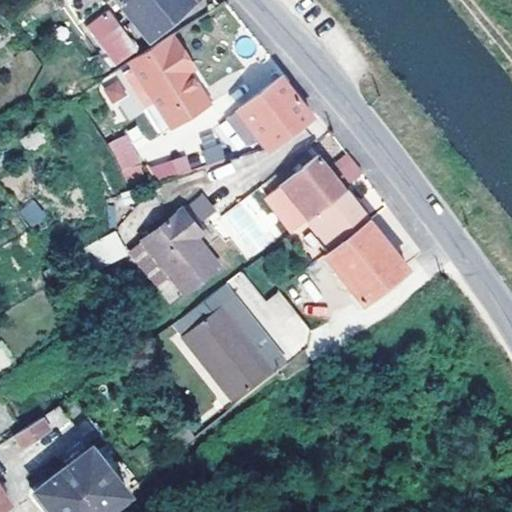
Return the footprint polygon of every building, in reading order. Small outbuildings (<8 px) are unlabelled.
[(197,2),(195,0),(123,0),(156,40),(197,2)] [(124,24),(112,8),(88,27),(119,64),(139,47),(121,26),(124,24)] [(134,61),(137,66),(174,42),(171,37),(135,61),(134,61)] [(181,37),(174,42),(192,69),(199,64),(181,37)] [(192,69),(174,42),(137,66),(176,127),(214,104),(192,69)] [(272,147),(315,116),(297,91),(286,76),(243,107),(272,147)] [(152,105),(144,110),(160,133),(168,128),(152,105)] [(51,141),(30,110),(9,126),(30,156),(51,141)] [(137,127),(146,140),(151,136),(142,123),(137,127)] [(137,146),(146,140),(137,127),(129,132),(137,146)] [(126,182),(144,174),(127,134),(109,142),(126,182)] [(202,162),(222,162),(223,139),(203,139),(202,162)] [(154,181),(191,170),(186,154),(149,165),(154,181)] [(360,167),(355,160),(339,173),(323,154),(270,196),(296,230),(311,219),(317,214),(351,189),(349,188),(365,174),(360,167)] [(317,214),(339,240),(342,243),(373,219),(363,205),(351,189),(317,214)] [(186,205),(201,223),(216,210),(201,192),(186,205)] [(216,217),(244,260),(280,236),(252,193),(216,217)] [(33,199),(19,212),(33,227),(47,214),(33,199)] [(189,289),(222,261),(199,233),(194,228),(200,223),(186,207),(148,238),(189,289)] [(332,245),(339,240),(317,214),(311,219),(332,245)] [(326,250),(367,304),(412,269),(373,219),(342,243),(339,240),(332,245),(326,250)] [(205,228),(200,223),(194,228),(199,233),(205,228)] [(115,230),(88,244),(101,268),(128,254),(115,230)] [(224,308),(275,370),(285,362),(235,298),(224,308)] [(235,402),(275,370),(224,308),(184,338),(235,402)] [(1,343),(0,343),(0,371),(13,364),(1,343)] [(59,407),(46,415),(56,430),(68,422),(59,407)] [(52,428),(44,414),(18,431),(26,444),(52,428)] [(56,511),(105,511),(129,493),(92,443),(39,488),(56,511)] [(0,511),(1,511),(4,511),(14,504),(5,491),(0,483),(0,511)]
